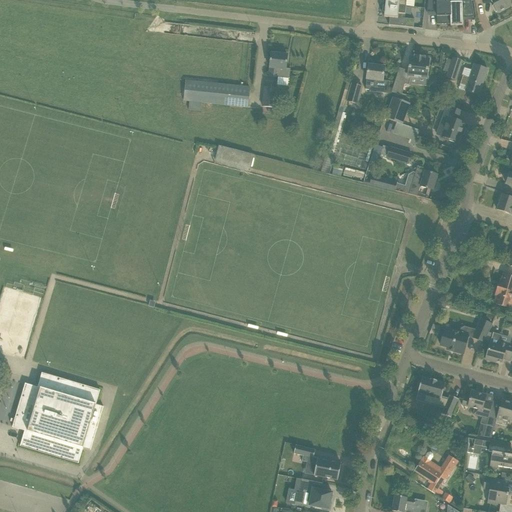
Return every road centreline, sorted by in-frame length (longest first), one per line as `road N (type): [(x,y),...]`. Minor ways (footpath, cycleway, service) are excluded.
road 1 (residential): [(411,357),(511,69)]
road 2 (residential): [(366,31),(121,3)]
road 3 (residential): [(361,511),(378,430),(411,357)]
road 4 (residential): [(511,57),(366,31)]
